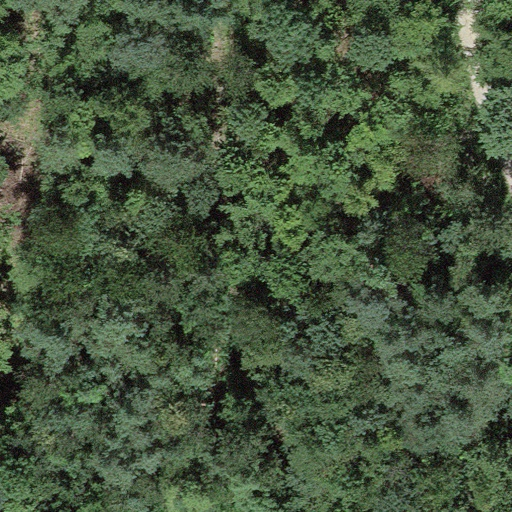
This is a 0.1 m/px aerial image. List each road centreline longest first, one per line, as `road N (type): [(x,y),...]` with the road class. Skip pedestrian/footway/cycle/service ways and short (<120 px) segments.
road 1 (track): [(212,0),(206,177),(218,271),(313,511)]
road 2 (track): [(461,0),(481,110),(511,177)]
